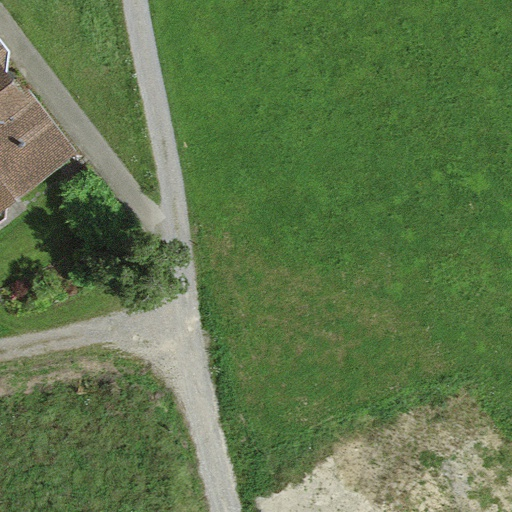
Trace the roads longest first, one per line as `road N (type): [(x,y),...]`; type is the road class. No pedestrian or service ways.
road 1 (track): [(0,21),(152,217),(187,245)]
road 2 (track): [(126,0),(187,245)]
road 3 (track): [(187,245),(182,289),(167,306),(0,350)]
